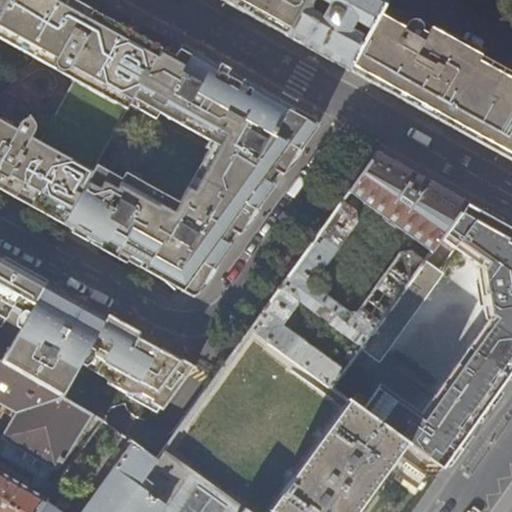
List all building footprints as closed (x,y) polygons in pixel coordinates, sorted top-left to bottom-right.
[(15,129),(0,120),(0,189),(22,202),(61,224),(94,165),(127,105),(131,98),(160,48),(128,32),(100,16),(101,13),(102,10),(101,7),(99,5),(97,3),(94,2),(91,2),(88,3),(86,5),(85,8),(71,0),(7,0),(0,14),(0,38),(73,80),(38,142),(29,136),(35,126),(29,117),(20,120),(15,129)] [(221,0),(241,11),(285,35),(304,0),(221,0)] [(371,34),(389,3),(390,0),(304,0),(285,35),(308,48),(349,71),(370,33),(371,34)] [(511,73),(389,3),(371,34),(370,33),(349,71),(377,86),(387,92),(390,87),(401,93),(398,98),(433,117),(469,138),(510,161),(511,157),(511,73)] [(199,56),(182,46),(176,58),(160,48),(131,98),(144,105),(140,112),(150,117),(154,111),(210,142),(220,148),(215,157),(208,153),(179,204),(139,182),(141,179),(128,171),(122,181),(94,165),(61,224),(80,235),(152,276),(190,298),(191,298),(193,298),(195,298),(198,294),(213,273),(232,246),(229,244),(237,233),(240,235),(252,219),(293,160),(320,123),(279,101),(199,56)] [(398,98),(401,93),(390,87),(387,92),(398,98)] [(140,112),(144,105),(131,98),(127,105),(140,112)] [(215,157),(220,148),(210,142),(205,151),(208,153),(215,157)] [(430,252),(465,204),(417,177),(374,154),(347,191),(430,252)] [(478,211),(465,204),(430,252),(359,348),(384,365),(449,277),(445,275),(463,251),(476,259),(488,266),(486,271),(486,286),(483,286),(485,308),(488,308),(489,321),(492,323),(474,348),(479,352),(465,371),(460,367),(441,393),(446,396),(430,419),(424,416),(402,400),(399,404),(384,393),(387,389),(384,387),(365,412),(401,438),(442,468),(451,456),(508,376),(511,370),(511,229),(497,221),(478,211)] [(99,317),(50,289),(49,292),(44,289),(45,286),(46,285),(2,260),(1,262),(0,263),(0,362),(62,398),(81,366),(109,382),(107,386),(126,397),(125,399),(156,416),(159,411),(161,413),(194,370),(183,364),(158,350),(157,352),(137,341),(139,339),(140,337),(107,319),(106,321),(105,323),(98,319),(99,317)] [(158,350),(139,339),(137,341),(157,352),(158,350)] [(465,371),(479,352),(474,348),(460,367),(465,371)] [(62,398),(0,362),(0,402),(18,413),(0,441),(0,455),(2,457),(45,483),(53,470),(54,471),(71,444),(80,450),(101,421),(62,398)] [(402,400),(387,389),(384,393),(399,404),(402,400)] [(430,419),(446,396),(441,393),(424,416),(430,419)] [(282,498),(272,511),(348,511),(388,456),(401,438),(365,412),(351,402),(292,484),(288,481),(278,495),(282,498)] [(243,511),(245,510),(162,451),(155,461),(130,443),(112,468),(113,469),(81,511),(57,511),(43,502),(35,511),(243,511)] [(0,455),(0,511),(35,511),(43,502),(53,488),(45,483),(37,494),(0,471),(0,460),(2,457),(0,455)]
